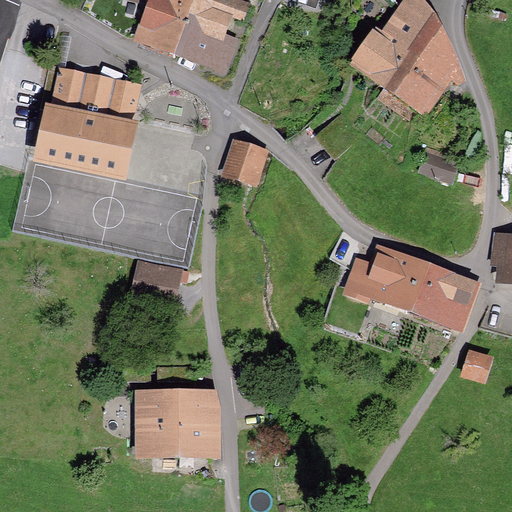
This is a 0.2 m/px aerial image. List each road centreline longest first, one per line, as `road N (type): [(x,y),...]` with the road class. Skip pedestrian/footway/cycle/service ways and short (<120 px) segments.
road 1 (residential): [(227,104),(211,173),(209,243),(235,511)]
road 2 (residential): [(227,104),(365,225),(482,285)]
road 3 (residential): [(450,19),(498,174),(482,285)]
road 4 (residential): [(482,285),(465,340),(374,474),(360,511)]
road 5 (residential): [(36,0),(227,104)]
